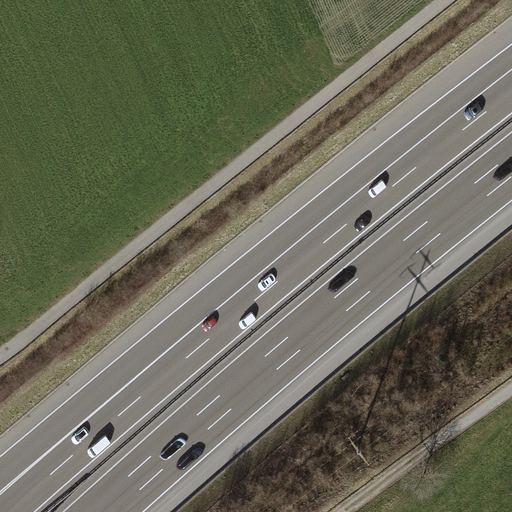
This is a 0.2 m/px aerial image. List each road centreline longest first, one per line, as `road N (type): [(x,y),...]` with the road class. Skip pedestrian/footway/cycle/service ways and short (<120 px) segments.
road 1 (motorway): [(507,64),(192,310),(0,475)]
road 2 (motorway): [(511,97),(211,336),(11,511)]
road 3 (track): [(446,0),(0,358)]
road 4 (motorway): [(104,511),(511,167)]
road 5 (track): [(511,393),(349,511)]
